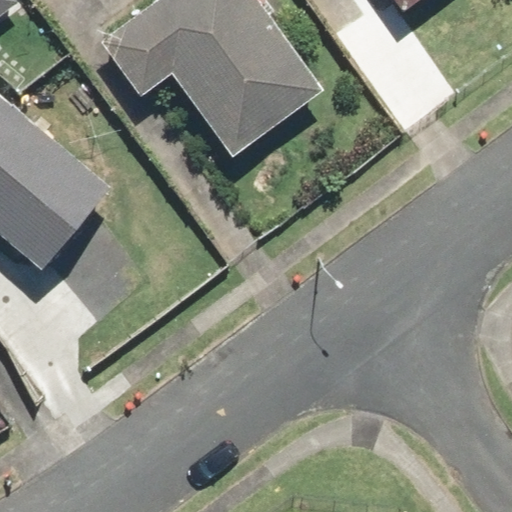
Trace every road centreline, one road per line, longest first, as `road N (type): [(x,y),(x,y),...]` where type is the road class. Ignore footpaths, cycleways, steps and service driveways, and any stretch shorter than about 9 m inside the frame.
road 1 (residential): [(73,511),(367,295)]
road 2 (residential): [(511,490),(367,295)]
road 3 (residential): [(367,295),(511,184)]
